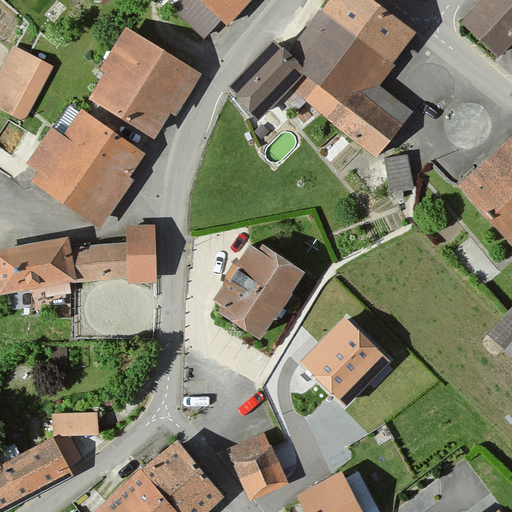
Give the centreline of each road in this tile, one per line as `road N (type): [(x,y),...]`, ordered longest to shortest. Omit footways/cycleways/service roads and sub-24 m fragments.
road 1 (tertiary): [(282,0),(226,73),(185,155),(173,210),(163,410),(38,511)]
road 2 (residential): [(388,0),(511,97)]
